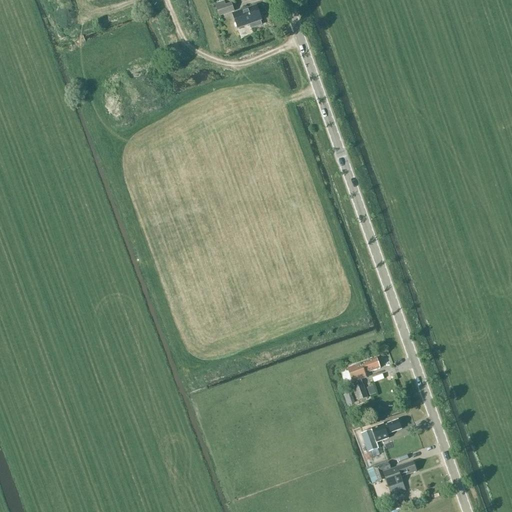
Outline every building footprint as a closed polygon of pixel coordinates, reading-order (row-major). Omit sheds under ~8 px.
[(231,5),(217,9),(219,16),(233,11),(231,5)] [(250,24),(251,28),(261,25),(260,21),(261,20),(256,7),(233,14),(238,28),(250,24)] [(352,383),(361,380),(366,378),(365,374),(380,368),(376,359),(361,364),(361,365),(356,366),(348,369),(352,383)] [(368,398),(363,385),(361,380),(352,383),(354,388),(353,388),(358,401),(368,398)] [(372,430),(362,434),(368,452),(378,449),(376,443),(388,439),(387,435),(401,430),(398,420),(384,426),(383,424),(371,429),(372,430)] [(400,478),(416,472),(413,463),(391,470),(388,463),(373,468),(378,482),(386,479),(389,488),(402,483),(400,478)] [(373,468),(367,470),(372,484),(378,482),(373,468)]
